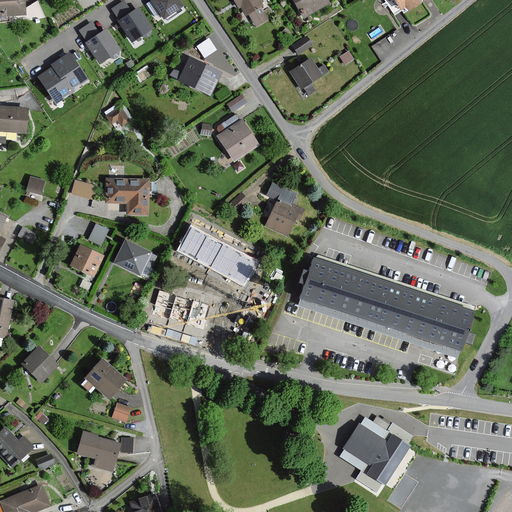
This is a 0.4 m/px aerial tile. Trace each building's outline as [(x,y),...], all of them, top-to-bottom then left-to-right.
[(25,0),(0,0),(0,17),(13,16),(21,16),(42,14),(35,0),(33,0),(26,7),(25,0)] [(181,6),(176,0),(152,0),(147,4),(155,15),(161,12),(164,17),(181,6)] [(258,0),(233,0),(238,7),(242,6),(247,15),(249,13),(257,26),(267,20),(259,7),(262,5),(258,0)] [(290,0),(297,10),(302,7),(307,16),(328,3),(326,0),(290,0)] [(391,0),(399,11),(404,8),(408,13),(426,0),(391,0)] [(152,29),(138,9),(132,13),(124,2),(113,9),(121,20),(118,22),(132,42),(152,29)] [(119,50),(106,30),(100,34),(92,23),(81,31),(88,42),(86,44),(99,63),(119,50)] [(312,45),(307,37),(293,46),(298,54),(312,45)] [(62,58),(53,64),(54,66),(70,90),(86,79),(69,54),(65,56),(64,54),(61,56),(62,58)] [(221,72),(189,57),(179,80),(210,95),(221,72)] [(310,59),(290,72),(301,88),(321,76),(310,59)] [(72,93),(70,90),(54,66),(38,77),(57,103),(72,93)] [(246,102),(242,95),(228,104),(233,111),(246,102)] [(130,122),(119,106),(104,116),(110,125),(116,121),(121,129),(130,122)] [(27,110),(0,107),(0,132),(25,134),(27,110)] [(236,115),(217,128),(221,133),(218,135),(234,160),(258,145),(242,120),(240,121),(236,115)] [(44,180),(29,176),(27,186),(41,190),(44,180)] [(149,180),(107,178),(106,202),(127,202),(127,214),(148,214),(149,180)] [(94,184),(74,179),(71,191),(91,196),(94,184)] [(273,183),(268,194),(279,199),(266,226),(288,236),(297,218),(299,219),(303,210),(291,204),(296,194),(273,183)] [(248,200),(241,193),(229,205),(235,212),(248,200)] [(88,238),(101,243),(108,227),(95,221),(88,238)] [(200,232),(191,228),(179,249),(243,283),(255,262),(246,257),(232,250),(214,240),(200,232)] [(114,263),(140,275),(145,265),(150,268),(155,256),(150,254),(151,253),(125,241),(114,263)] [(102,258),(79,248),(71,267),(93,277),(102,258)] [(301,300),(460,352),(475,307),(316,255),(301,300)] [(299,282),(304,283),(308,270),(303,268),(299,282)] [(169,294),(160,292),(154,313),(202,326),(208,305),(201,303),(183,298),(169,294)] [(14,300),(0,298),(0,336),(7,338),(14,300)] [(58,365),(37,346),(21,364),(42,383),(58,365)] [(126,380),(101,360),(85,380),(109,400),(126,380)] [(130,409),(117,404),(112,417),(125,422),(130,409)] [(340,458),(361,471),(356,479),(377,492),(379,494),(380,494),(385,485),(410,446),(408,445),(410,441),(412,437),(413,437),(406,432),(404,431),(392,424),(391,425),(377,417),(373,423),(365,418),(360,426),(344,450),(340,458)] [(17,441),(5,428),(0,432),(0,457),(10,468),(33,447),(23,436),(17,441)] [(120,443),(81,431),(75,453),(95,459),(93,467),(111,473),(120,443)] [(36,458),(39,467),(55,461),(51,452),(36,458)] [(42,485),(1,502),(4,511),(35,511),(51,506),(42,485)] [(160,511),(155,495),(131,503),(134,511),(160,511)]
